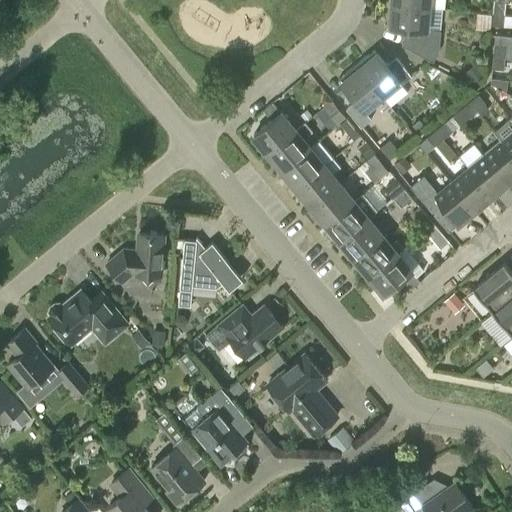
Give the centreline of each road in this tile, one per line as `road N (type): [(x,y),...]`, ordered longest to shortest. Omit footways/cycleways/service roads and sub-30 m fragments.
road 1 (residential): [(359,344),(188,148)]
road 2 (residential): [(0,303),(188,148)]
road 3 (residential): [(220,511),(282,462),(350,463),(410,410)]
road 4 (residential): [(351,0),(341,28),(188,148)]
road 5 (residential): [(359,344),(500,222)]
road 6 (residential): [(188,148),(79,9)]
